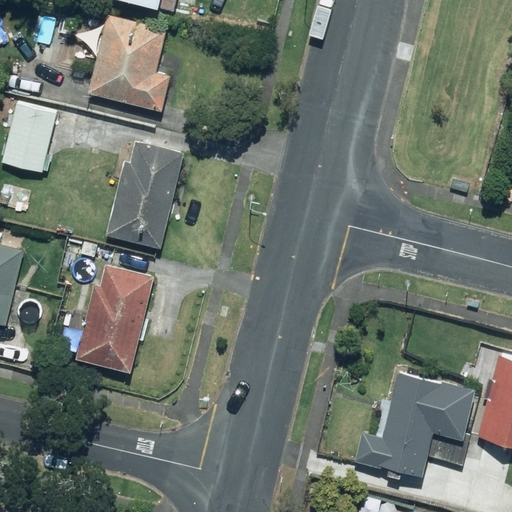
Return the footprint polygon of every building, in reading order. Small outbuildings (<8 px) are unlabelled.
[(165,30),(106,17),(89,92),(162,108),(169,73),(156,70),(165,30)] [(55,108),(18,99),(3,160),(46,171),(50,155),(44,153),(55,108)] [(165,235),(183,151),(132,141),(128,162),(118,160),(103,233),(132,240),(130,252),(156,257),(157,253),(193,261),(196,242),(165,235)] [(31,190),(5,185),(1,206),(27,211),(31,190)] [(0,324),(3,325),(21,250),(0,245),(0,324)] [(155,275),(99,260),(74,355),(131,370),(155,275)] [(511,446),(511,356),(501,354),(503,348),(481,342),(472,372),(493,378),(478,437),(511,446)] [(437,383),(398,373),(382,435),(363,430),(355,460),(420,477),(433,430),(463,438),(476,388),(439,378),(437,383)] [(468,442),(446,438),(443,460),(465,464),(468,442)] [(390,511),(351,500),(347,511),(390,511)]
